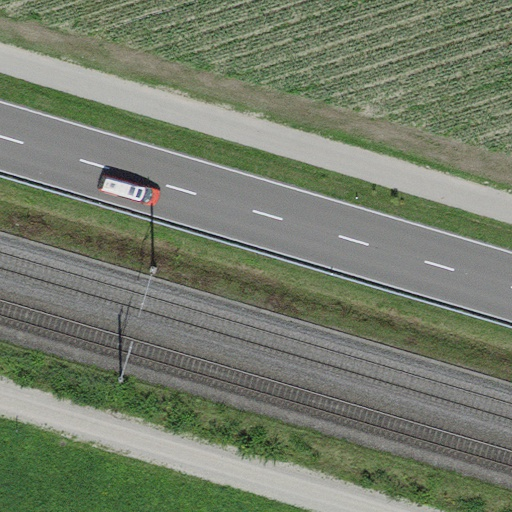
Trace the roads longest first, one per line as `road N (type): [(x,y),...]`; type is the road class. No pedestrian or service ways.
road 1 (track): [(0,55),(511,208)]
road 2 (primary): [(511,287),(0,136)]
road 3 (track): [(359,511),(0,403)]
